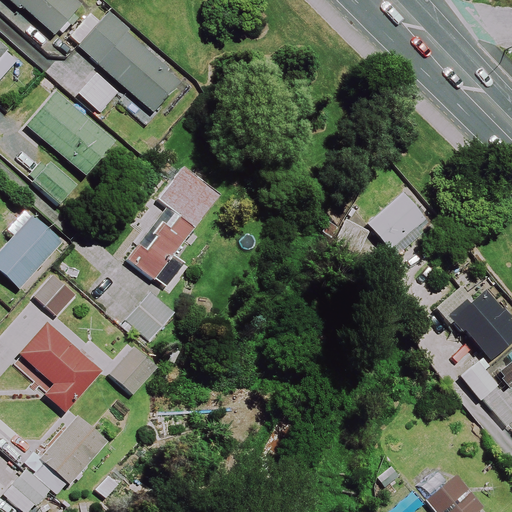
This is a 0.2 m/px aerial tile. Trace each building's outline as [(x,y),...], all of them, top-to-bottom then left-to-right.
[(76,19),(71,15),(78,8),(68,0),(0,0),(17,15),(21,11),(52,38),(64,23),(69,27),(76,19)] [(176,86),(104,20),(78,49),(150,115),(176,86)] [(0,79),(15,63),(0,49),(0,79)] [(115,96),(94,76),(76,96),(97,115),(115,96)] [(110,147),(53,98),(26,130),(83,179),(110,147)] [(73,189),(44,163),(27,182),(57,207),(73,189)] [(155,203),(172,216),(163,228),(159,225),(150,236),(156,240),(144,256),(136,250),(126,263),(151,283),(216,199),(180,171),(155,203)] [(420,222),(396,196),(361,227),(384,254),(420,222)] [(58,246),(28,219),(0,250),(0,276),(18,292),(58,246)] [(365,234),(341,222),(329,246),(353,258),(365,234)] [(73,298),(50,278),(31,298),(55,319),(73,298)] [(468,305),(456,291),(431,311),(444,326),(447,324),(456,334),(458,333),(484,364),(511,340),(511,330),(505,322),(506,320),(499,311),(496,313),(481,295),(468,305)] [(176,318),(151,295),(124,323),(150,347),(176,318)] [(98,374),(45,327),(19,357),(53,387),(43,398),(63,415),(98,374)] [(153,370),(131,351),(108,377),(130,397),(153,370)] [(504,391),(506,389),(511,396),(511,358),(493,375),(498,380),(496,382),(504,391)] [(476,403),(493,387),(480,372),(485,368),(478,360),(456,379),(476,403)] [(38,461),(28,472),(54,495),(64,484),(67,487),(104,445),(69,415),(32,456),(38,461)] [(28,511),(44,496),(22,475),(1,497),(16,511),(28,511)] [(117,487),(105,477),(92,492),(103,502),(117,487)] [(476,511),(479,510),(452,478),(421,503),(428,511),(476,511)]
